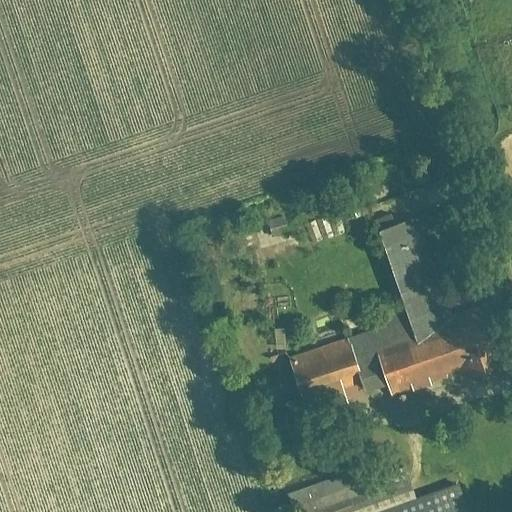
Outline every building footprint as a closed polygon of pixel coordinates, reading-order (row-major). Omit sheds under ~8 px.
[(417,213),(377,226),(408,317),(448,303),(417,213)] [(270,236),(287,231),(282,214),(265,220),(270,236)] [(462,376),(499,364),(478,302),(451,311),(448,303),(408,317),(370,329),(388,381),(391,390),(459,367),(462,376)] [(364,389),(388,381),(370,329),(346,337),(361,381),(364,389)] [(346,337),(290,356),(305,400),(361,381),(346,337)] [(289,511),(381,511),(414,500),(402,466),(288,506),(289,511)] [(414,500),(381,511),(466,511),(457,485),(414,500)]
